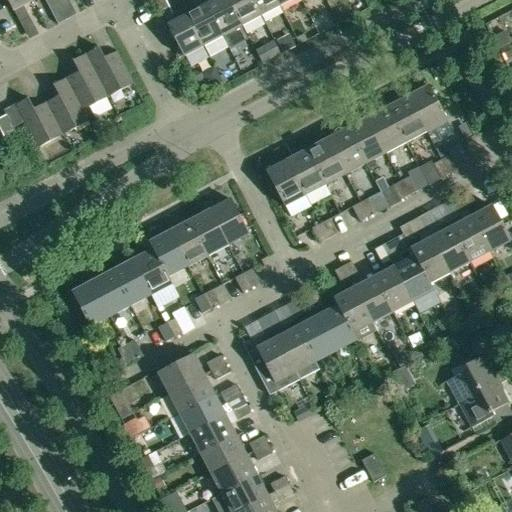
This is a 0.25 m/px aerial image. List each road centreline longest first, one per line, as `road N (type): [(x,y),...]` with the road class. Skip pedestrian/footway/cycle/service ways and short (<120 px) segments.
road 1 (unclassified): [(217,129),(479,0)]
road 2 (residential): [(294,271),(511,155)]
road 3 (unclassified): [(418,0),(208,111)]
road 4 (unclassified): [(0,267),(186,146)]
road 5 (residential): [(317,511),(217,325)]
road 6 (unclassified): [(176,127),(0,221)]
road 7 (tertiary): [(84,511),(0,372)]
road 8 (residential): [(294,271),(217,129)]
road 9 (residential): [(176,127),(114,7)]
road 10 (residential): [(114,7),(0,63)]
